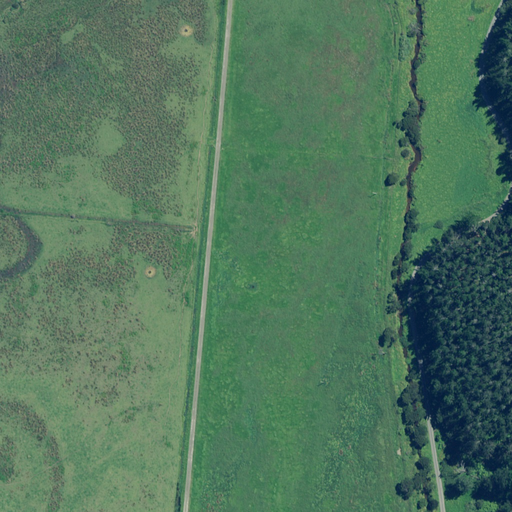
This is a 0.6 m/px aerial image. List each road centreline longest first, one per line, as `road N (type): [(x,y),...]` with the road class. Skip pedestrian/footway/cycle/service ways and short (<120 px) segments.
road 1 (unclassified): [(511,197),(497,212),(447,228),(415,264),(412,307),(441,511)]
road 2 (unclassified): [(504,0),(481,67),(511,136)]
